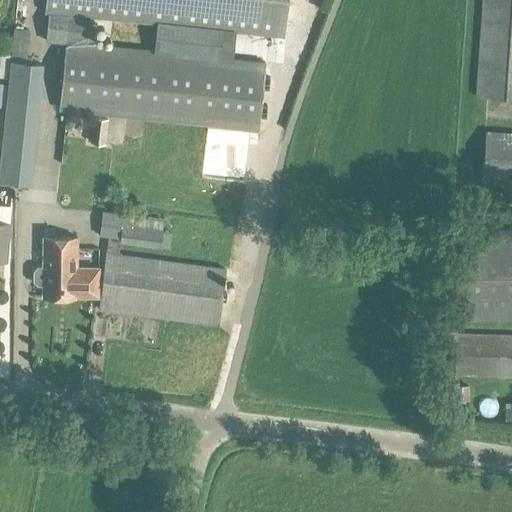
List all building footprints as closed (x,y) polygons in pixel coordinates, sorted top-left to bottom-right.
[(66,41),(69,14),(283,35),(286,0),(47,0),(46,11),(50,12),(47,41),(66,43),(66,41)] [(511,0),(482,0),(475,96),(511,98),(511,0)] [(93,44),(66,43),(59,109),(258,130),(264,62),(93,44)] [(37,101),(41,64),(11,61),(7,98),(37,101)] [(94,117),(90,143),(105,144),(108,119),(94,117)] [(511,132),(486,131),(483,181),(511,183),(511,132)] [(2,155),(0,170),(0,180),(29,183),(31,158),(2,155)] [(104,212),(101,234),(111,236),(109,250),(120,251),(121,243),(160,248),(163,229),(128,225),(129,215),(104,212)] [(511,230),(460,231),(463,321),(511,319),(511,230)] [(187,249),(206,249),(206,231),(187,231),(187,249)] [(99,266),(76,266),(75,266),(75,237),(43,237),(43,266),(38,265),(35,270),(34,281),(38,285),(43,286),(43,296),(98,297),(99,266)] [(105,252),(99,297),(98,309),(219,326),(227,268),(105,252)] [(511,334),(456,333),(454,376),(511,377),(511,334)]
